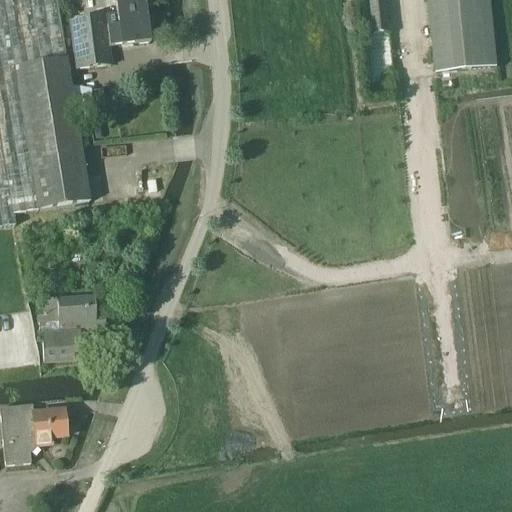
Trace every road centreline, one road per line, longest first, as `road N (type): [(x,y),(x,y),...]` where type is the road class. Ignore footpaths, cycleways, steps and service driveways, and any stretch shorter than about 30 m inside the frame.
road 1 (residential): [(102,473),(211,206),(224,95),(215,0)]
road 2 (track): [(418,78),(436,257)]
